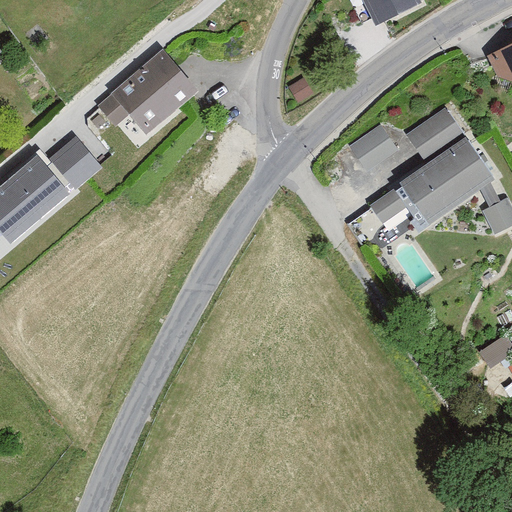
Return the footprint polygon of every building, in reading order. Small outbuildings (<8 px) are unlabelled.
[(420,0),(363,0),(376,26),(422,3),(420,0)] [(511,42),(487,55),(497,79),(511,84),(511,42)] [(200,96),(164,53),(97,107),(115,129),(129,118),(146,139),(200,96)] [(313,95),(304,80),(289,88),(298,104),(313,95)] [(466,136),(446,109),(405,138),(425,165),(466,136)] [(399,153),(380,127),(349,149),(368,175),(399,153)] [(76,136),(50,158),(76,189),(102,167),(76,136)] [(495,184),(466,142),(400,187),(429,229),(495,184)] [(38,155),(0,187),(0,233),(1,232),(12,244),(71,194),(38,155)] [(371,208),(383,226),(406,210),(394,192),(371,208)] [(511,228),(511,207),(508,200),(483,212),(496,236),(511,228)] [(480,350),(490,366),(511,351),(511,340),(507,332),(480,350)]
